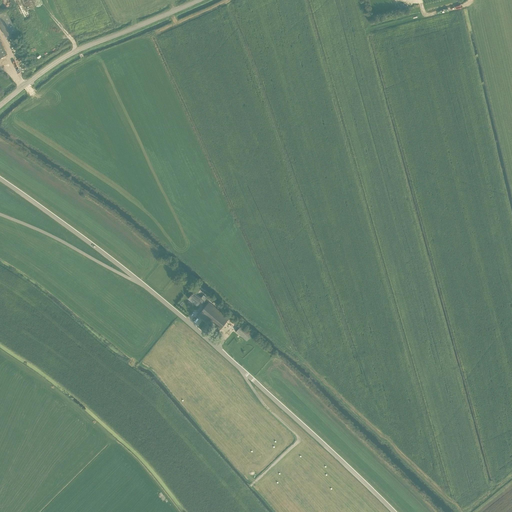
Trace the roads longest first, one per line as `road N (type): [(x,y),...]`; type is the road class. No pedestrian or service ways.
road 1 (unclassified): [(394,511),(139,282)]
road 2 (unclassified): [(0,104),(77,49),(197,0)]
road 3 (unclassified): [(139,282),(0,178)]
road 4 (track): [(244,372),(297,440),(247,488)]
road 5 (unclassified): [(139,282),(0,214)]
